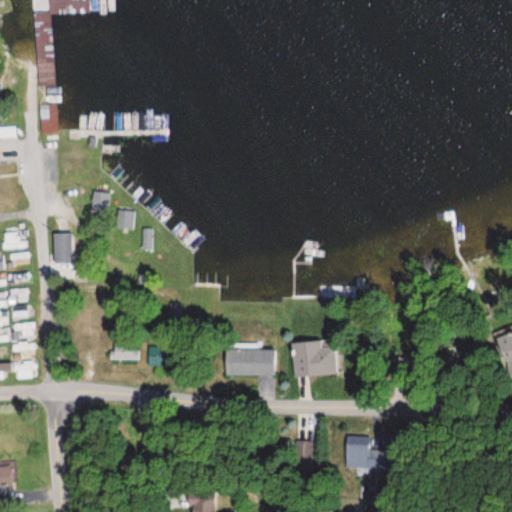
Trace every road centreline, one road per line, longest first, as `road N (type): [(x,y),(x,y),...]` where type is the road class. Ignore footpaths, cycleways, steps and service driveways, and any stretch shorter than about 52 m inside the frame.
road 1 (residential): [(0,395),(58,391),(162,406),(511,418)]
road 2 (residential): [(58,391),(31,131)]
road 3 (tertiary): [(67,511),(58,391)]
